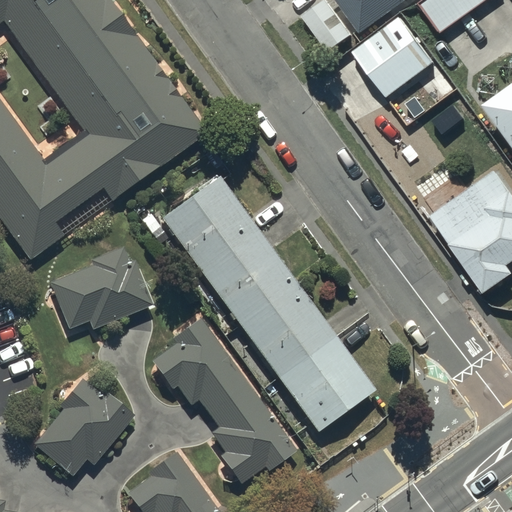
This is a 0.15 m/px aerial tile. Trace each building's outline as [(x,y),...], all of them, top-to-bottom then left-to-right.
[(0,0),(0,217),(29,259),(65,233),(54,218),(102,184),(112,199),(207,131),(112,0),(0,0)] [(327,50),(351,32),(327,0),(322,0),(302,15),(327,50)] [(338,0),(361,31),(403,0),(338,0)] [(422,0),(420,2),(441,32),(484,0),(422,0)] [(354,50),(388,95),(434,61),(400,15),(354,50)] [(431,79),(443,95),(455,87),(443,71),(431,79)] [(511,82),(485,102),(511,139),(511,82)] [(431,214),(485,291),(511,272),(511,268),(508,263),(511,260),(511,190),(497,168),(431,214)] [(376,387),(220,172),(161,215),(318,429),(376,387)] [(92,262),(50,279),(69,326),(89,318),(93,327),(153,303),(134,258),(130,260),(124,244),(91,257),(92,262)] [(172,332),(174,335),(173,336),(176,341),(152,358),(173,387),(177,384),(191,403),(199,398),(218,424),(210,430),(225,450),(222,453),(242,481),(266,464),(270,469),(297,449),(200,316),(197,313),(172,332)] [(94,463),(134,413),(106,390),(103,394),(81,376),(60,403),(63,405),(34,442),(73,474),(86,457),(94,463)] [(222,511),(176,450),(151,469),(153,472),(128,491),(143,511),(222,511)] [(0,511),(24,511),(25,511),(4,508),(5,498),(0,497),(0,511)]
